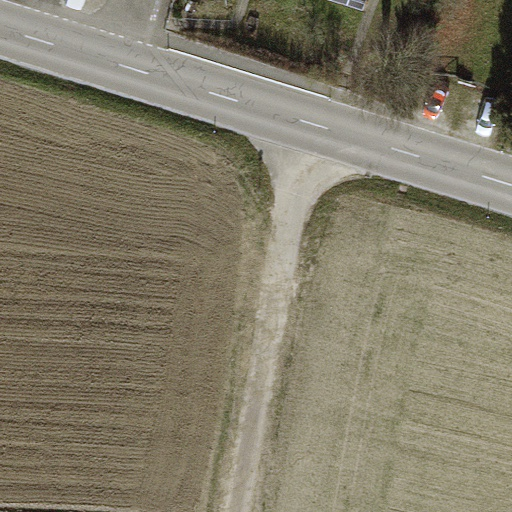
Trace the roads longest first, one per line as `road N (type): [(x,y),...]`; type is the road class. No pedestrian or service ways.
road 1 (unclassified): [(0,31),(511,187)]
road 2 (track): [(236,511),(304,127)]
